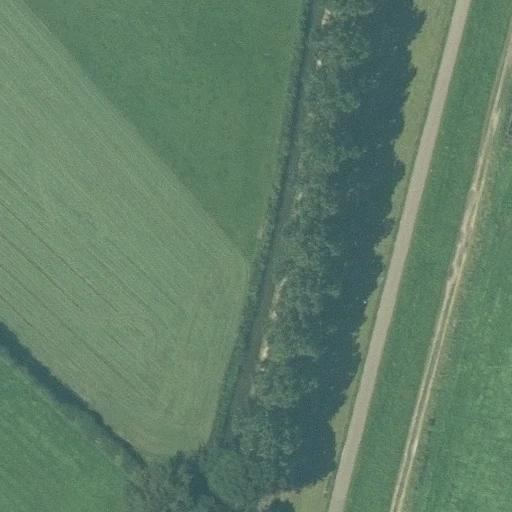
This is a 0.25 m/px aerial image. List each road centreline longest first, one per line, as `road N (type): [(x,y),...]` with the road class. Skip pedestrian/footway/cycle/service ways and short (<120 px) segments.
road 1 (unclassified): [(332,511),(460,0)]
road 2 (track): [(511,54),(397,511)]
